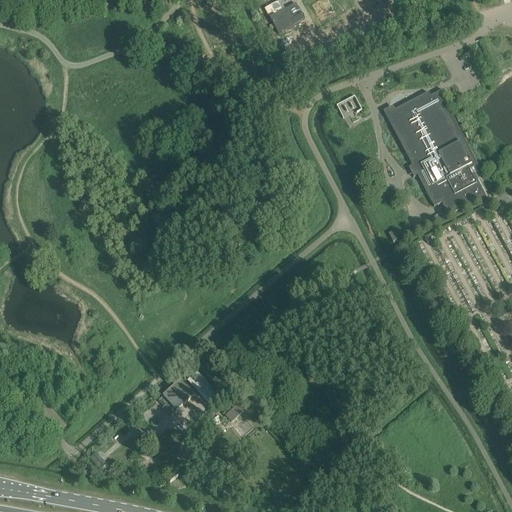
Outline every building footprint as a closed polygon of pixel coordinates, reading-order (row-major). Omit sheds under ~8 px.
[(280,14),(269,19),(278,35),(305,21),(296,5),(280,14)] [(384,113),(383,113),(417,176),(413,178),(413,179),(417,177),(434,209),(444,203),(448,210),(445,212),(448,217),(486,198),(474,175),(471,176),(468,171),(477,167),(477,166),(439,94),(443,92),(443,91),(430,98),(428,94),(386,116),(384,113)] [(394,232),(388,236),(393,244),(398,240),(394,232)] [(193,372),(184,380),(208,407),(217,398),(193,372)] [(158,402),(164,408),(171,417),(194,397),(180,382),(158,402)] [(108,464),(98,453),(91,460),(101,470),(108,464)]
